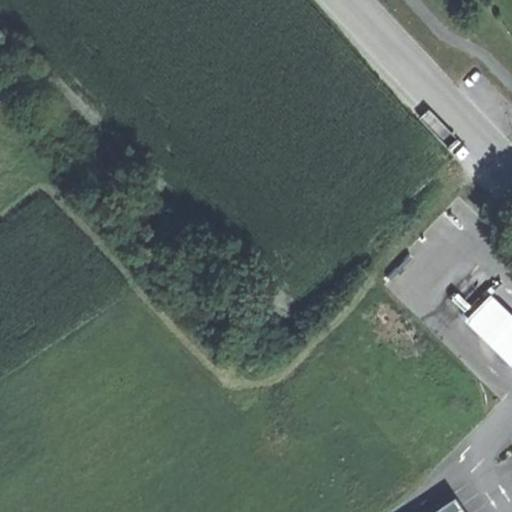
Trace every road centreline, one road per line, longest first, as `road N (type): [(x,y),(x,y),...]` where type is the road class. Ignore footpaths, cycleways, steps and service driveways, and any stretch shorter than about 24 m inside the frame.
road 1 (unclassified): [(511,174),(347,0)]
road 2 (unknown): [(511,383),(427,289),(433,268),(474,226)]
